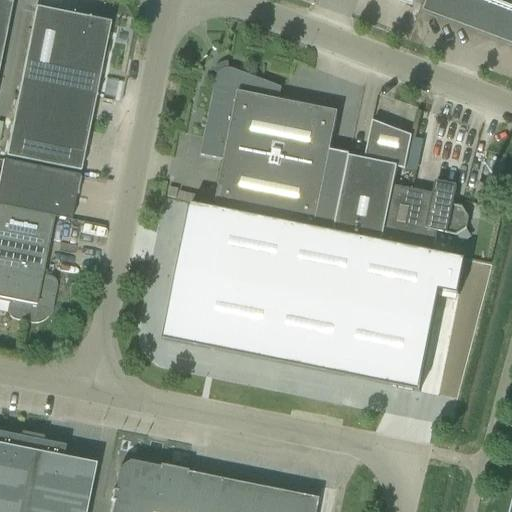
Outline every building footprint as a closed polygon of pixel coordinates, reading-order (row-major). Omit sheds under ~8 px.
[(511,0),(423,0),(421,7),(420,10),(511,46),(511,0)] [(0,59),(11,5),(0,2),(0,59)] [(19,84),(94,99),(109,24),(34,9),(19,84)] [(216,81),(201,157),(224,161),(214,210),(314,230),(323,232),(334,234),(350,158),(350,156),(330,152),(338,114),(279,102),(281,89),(234,71),(228,70),(223,72),(218,76),(216,81)] [(79,173),(94,99),(19,84),(4,158),(79,173)] [(350,158),(334,234),(382,243),(383,237),(394,188),(398,169),(405,171),(408,158),(410,147),(412,138),(373,123),(364,162),(351,160),(351,158),(350,158)] [(410,147),(408,158),(418,160),(421,149),(410,147)] [(0,174),(0,208),(53,219),(69,223),(79,178),(59,174),(2,162),(0,174)] [(394,188),(383,237),(434,248),(437,233),(456,237),(467,230),(469,219),(462,208),(453,206),(457,187),(436,183),(433,196),(394,188)] [(478,185),(476,196),(495,201),(498,190),(478,185)] [(176,275),(163,342),(262,362),(357,381),(419,394),(432,332),(440,293),(458,297),(466,260),(382,243),(334,234),(323,232),(314,230),(214,210),(190,205),(176,275)] [(47,250),(53,219),(0,208),(0,300),(9,302),(7,305),(6,307),(6,310),(7,313),(8,316),(10,318),(12,320),(15,321),(30,325),(33,325),(37,325),(39,324),(42,323),(45,321),(48,318),(49,315),(50,312),(51,310),(55,290),(55,288),(55,286),(55,284),(54,282),(53,281),(51,280),(49,279),(47,278),(41,277),(47,250)] [(0,511),(84,511),(94,466),(62,459),(64,447),(0,434),(0,511)] [(109,511),(313,511),(316,501),(186,474),(186,472),(159,467),(158,471),(143,468),(144,466),(128,463),(118,469),(114,492),(112,491),(109,502),(111,503),(109,511)]
